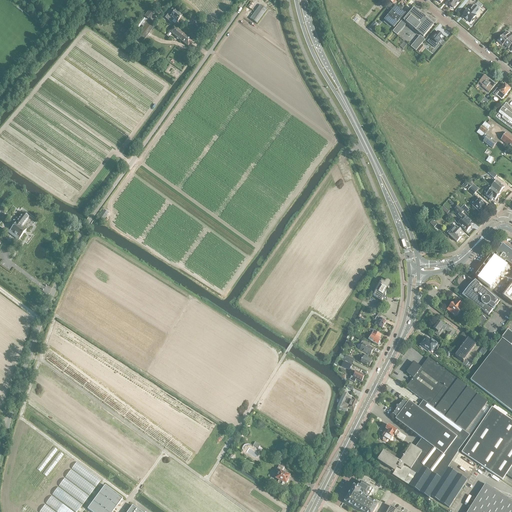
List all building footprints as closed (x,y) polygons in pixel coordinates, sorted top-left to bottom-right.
[(387,0),(391,2),(385,9),(388,11),(390,9),(392,11),(396,6),(393,4),(396,0),(387,0)] [(453,9),(459,2),(456,0),(451,0),(448,4),(453,9)] [(507,4),(503,8),(511,16),(511,14),(511,8),(507,4)] [(257,24),(266,10),(259,6),(250,19),(257,24)] [(405,14),(396,6),(392,11),(384,21),(394,29),(405,14)] [(479,10),(475,6),(474,6),(469,11),(468,10),(467,11),(466,10),(464,12),(466,13),(463,16),(470,22),(476,15),(475,15),(479,10)] [(149,21),(155,14),(150,9),(144,16),(149,21)] [(176,22),(182,16),(172,9),(164,18),(170,22),(173,20),(176,22)] [(340,10),(334,12),(335,15),(337,14),(339,20),(351,16),(349,10),(341,13),(340,10)] [(423,37),(433,26),(428,21),(426,20),(426,19),(421,15),(419,14),(414,10),(410,14),(408,17),(404,21),(423,37)] [(357,23),(362,18),(357,14),(353,20),(357,23)] [(341,26),(339,27),(340,30),(346,28),(345,25),(353,22),(351,16),(339,20),(341,26)] [(142,42),(155,26),(148,21),(146,19),(145,19),(143,18),(135,28),(137,30),(141,25),(143,27),(135,37),(142,42)] [(369,27),(372,31),(378,25),(375,21),(369,27)] [(405,25),(402,22),(401,21),(393,32),(397,35),(405,25)] [(171,34),(173,35),(187,47),(192,41),(173,26),(168,32),(169,32),(166,36),(169,37),(171,34)] [(346,29),(340,32),(342,35),(344,34),(347,39),(357,34),(355,28),(347,32),(346,29)] [(508,40),(505,37),(508,33),(506,31),(497,41),(503,46),(504,44),(508,40)] [(437,44),(443,37),(438,33),(434,37),(433,37),(431,40),(430,39),(428,42),(430,44),(433,41),(437,44)] [(357,34),(347,39),(349,45),(347,46),(349,49),(354,46),(353,43),(360,39),(357,34)] [(425,40),(420,36),(411,47),(416,51),(425,40)] [(450,44),(446,48),(448,50),(450,48),(459,56),(464,51),(455,43),(452,46),(450,44)] [(354,46),(349,49),(350,51),(352,50),(355,56),(366,51),(363,45),(355,49),(354,46)] [(420,54),(425,48),(422,45),(417,51),(420,54)] [(403,50),(396,58),(430,87),(437,79),(439,80),(442,76),(436,71),(432,75),(403,50)] [(366,51),(355,56),(358,61),(355,62),(357,65),(362,63),(361,60),(368,56),(366,51)] [(474,59),(469,65),(479,72),(477,74),(479,76),(483,72),(481,70),(483,67),(474,59)] [(463,72),(459,77),(468,85),(472,80),(474,81),(476,79),(472,75),(470,77),(463,72)] [(489,92),(490,91),(495,85),(484,76),(479,83),(482,85),(481,86),(489,92)] [(381,82),(373,86),(376,92),(384,88),(381,82)] [(451,82),(422,116),(429,122),(428,124),(433,128),(439,122),(433,118),(458,89),(451,82)] [(497,96),(500,98),(502,100),(510,89),(505,85),(500,91),(497,88),(493,94),(496,96),(497,96)] [(384,88),(376,92),(378,97),(387,93),(384,88)] [(387,93),(378,97),(381,103),(389,99),(387,93)] [(484,105),(489,100),(485,97),(480,102),(484,105)] [(389,99),(381,103),(384,108),(392,104),(389,99)] [(511,109),(507,103),(502,109),(496,117),(511,129),(511,109)] [(392,104),(384,108),(386,114),(395,110),(392,104)] [(395,110),(386,114),(389,119),(397,115),(395,110)] [(397,115),(389,119),(392,125),(400,121),(397,115)] [(488,130),(490,126),(485,122),(477,133),(482,137),(488,130)] [(511,148),(511,137),(506,133),(501,140),(511,148)] [(483,138),(485,139),(483,142),(492,149),(496,143),(487,137),(487,136),(485,134),(483,138)] [(408,137),(397,142),(400,148),(398,149),(399,152),(405,149),(403,147),(411,143),(408,137)] [(431,145),(427,148),(430,153),(431,152),(439,147),(434,139),(429,143),(431,145)] [(439,147),(431,152),(435,157),(441,153),(443,156),(448,152),(446,149),(444,151),(440,146),(439,147)] [(405,149),(399,152),(401,155),(403,154),(406,159),(417,154),(414,149),(406,152),(405,149)] [(446,158),(442,161),(446,166),(447,165),(455,160),(449,152),(444,156),(446,158)] [(417,154),(406,159),(408,165),(406,166),(408,169),(413,166),(412,163),(419,159),(417,154)] [(455,160),(447,165),(450,170),(457,165),(459,168),(464,164),(462,162),(459,164),(456,159),(455,160)] [(467,164),(456,172),(460,177),(464,174),(466,177),(473,172),(470,169),(467,164)] [(413,166),(408,169),(409,172),(411,171),(414,176),(425,171),(422,165),(414,169),(413,166)] [(425,171),(414,176),(417,181),(414,183),(416,185),(419,184),(421,183),(420,180),(427,176),(425,171)] [(491,186),(499,194),(504,188),(496,180),(491,186)] [(419,184),(416,185),(417,188),(419,187),(422,193),(433,187),(430,182),(423,186),(421,183),(419,184)] [(499,194),(491,186),(490,188),(488,187),(485,190),(484,195),(491,201),(493,199),(495,201),(500,194),(499,194)] [(433,187),(422,193),(425,198),(423,199),(424,202),(425,202),(429,199),(428,197),(436,193),(433,187)] [(429,199),(425,202),(429,211),(437,207),(436,204),(440,202),(437,196),(429,199)] [(472,203),(472,204),(474,206),(472,208),(475,211),(476,210),(481,214),(484,210),(483,209),(486,206),(482,202),(483,201),(480,199),(479,200),(477,198),(474,201),(473,201),(472,203)] [(466,213),(469,210),(464,204),(461,207),(466,213)] [(454,214),(462,221),(459,224),(467,231),(471,227),(470,227),(472,224),(465,217),(465,218),(462,215),(464,212),(457,206),(454,210),(456,212),(454,214)] [(108,213),(103,210),(98,219),(103,222),(108,213)] [(8,233),(14,238),(16,235),(20,238),(21,238),(23,239),(25,236),(23,234),(27,230),(22,226),(29,217),(23,213),(21,216),(19,214),(13,222),(12,221),(9,226),(12,228),(8,233)] [(461,237),(464,234),(456,227),(449,235),(457,242),(462,237),(461,237)] [(477,275),(476,276),(489,286),(504,266),(503,266),(506,262),(511,267),(511,266),(511,250),(505,245),(504,246),(503,245),(496,254),(498,255),(495,259),(491,256),(490,257),(489,257),(485,263),(485,264),(484,265),(487,267),(485,269),(483,267),(482,268),(481,268),(476,274),(477,275)] [(382,281),(382,282),(373,298),(376,300),(375,301),(381,304),(383,299),(387,302),(387,297),(385,296),(390,287),(391,285),(391,283),(390,282),(390,281),(389,280),(388,280),(387,281),(386,281),(385,282),(382,281)] [(469,287),(462,296),(488,316),(493,310),(494,310),(494,309),(495,309),(495,308),(495,307),(500,301),(491,294),(490,295),(475,281),(474,282),(472,284),(469,287)] [(463,308),(456,301),(448,310),(455,316),(461,310),(463,312),(465,309),(463,308)] [(465,309),(463,312),(474,322),(476,319),(465,309)] [(379,314),(378,316),(375,320),(379,322),(376,326),(383,329),(386,323),(385,322),(387,318),(379,314)] [(481,325),(486,320),(482,316),(477,322),(481,325)] [(447,326),(439,321),(433,329),(436,331),(435,333),(438,335),(440,335),(444,330),(445,330),(449,332),(447,335),(451,338),(456,331),(447,326)] [(382,335),(379,334),(380,332),(370,327),(369,329),(373,331),(372,335),(369,341),(378,345),(379,344),(380,344),(380,343),(380,342),(381,341),(379,340),(382,335)] [(511,412),(511,337),(508,334),(503,340),(502,339),(470,381),(511,412)] [(436,351),(438,348),(436,346),(437,345),(429,339),(428,340),(426,339),(420,347),(426,352),(427,350),(431,353),(433,350),(436,351)] [(468,339),(455,356),(463,363),(462,364),(469,369),(473,365),(465,359),(476,345),(468,339)] [(371,356),(374,349),(370,347),(371,344),(363,340),(361,344),(363,345),(360,350),(371,356)] [(448,356),(451,352),(443,346),(440,350),(448,356)] [(341,354),(339,357),(349,362),(352,364),(353,364),(355,360),(347,356),(346,357),(341,354)] [(361,362),(369,367),(372,360),(368,358),(368,356),(365,355),(363,359),(361,358),(360,358),(359,360),(359,361),(360,362),(361,362)] [(487,402),(440,367),(428,358),(421,368),(414,363),(407,373),(414,378),(406,388),(418,397),(424,401),(418,408),(409,402),(408,403),(404,400),(393,415),(397,418),(396,420),(419,437),(422,439),(452,462),(459,452),(458,451),(470,436),(490,409),(485,405),(487,402)] [(344,374),(351,377),(350,380),(355,383),(356,380),(361,382),(365,376),(356,371),(353,377),(352,375),(354,370),(347,367),(344,374)] [(348,408),(354,410),(358,400),(353,397),(344,392),(341,398),(337,407),(347,411),(348,408)] [(511,421),(492,408),(462,453),(503,479),(506,475),(511,478),(511,421)] [(406,437),(389,425),(389,426),(387,426),(386,428),(386,429),(387,429),(386,430),(385,432),(382,436),(384,437),(382,439),(383,440),(386,443),(387,442),(388,440),(390,442),(394,436),(403,442),(406,437)] [(452,462),(447,458),(422,439),(415,448),(411,446),(406,454),(402,452),(399,456),(386,448),(379,461),(395,471),(393,474),(400,478),(399,478),(423,494),(429,498),(430,496),(449,508),(467,480),(448,468),(452,462)] [(277,451),(281,453),(286,444),(282,442),(277,451)] [(76,462),(71,469),(96,486),(101,479),(76,462)] [(286,483),(290,476),(282,472),(283,468),(279,466),(276,471),(279,473),(276,478),(280,480),(279,483),(282,485),(284,482),(286,483)] [(65,477),(58,486),(84,503),(95,486),(70,469),(65,477)] [(378,505),(373,503),(359,494),(360,492),(369,497),(373,489),(361,482),(358,488),(355,486),(345,503),(361,511),(374,511),(375,510),(377,508),(378,505)] [(91,511),(112,511),(122,499),(105,485),(87,509),(91,511)] [(511,511),(511,501),(486,485),(468,511),(511,511)] [(58,487),(52,495),(76,511),(82,504),(58,487)] [(75,511),(51,496),(45,504),(57,511),(75,511)]
